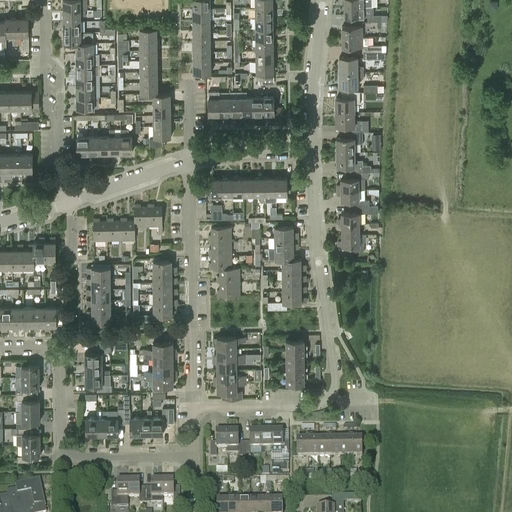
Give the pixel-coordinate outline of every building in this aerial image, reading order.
[(62,0),(63,10),(80,10),(80,0),(62,0)] [(209,0),(192,0),(192,8),(210,8),(209,0)] [(265,7),(255,7),(255,18),(273,18),(272,7),(265,7)] [(371,7),(344,7),(345,17),(367,17),(367,22),(377,22),(379,21),(381,21),(381,15),(373,15),(373,12),(373,7),(371,7)] [(210,8),(192,8),(193,19),(210,19),(210,8)] [(80,10),(63,10),(63,21),(81,21),(81,17),(80,16),(85,16),(85,10),(80,10)] [(17,18),(5,18),(5,21),(5,28),(6,28),(6,36),(12,36),(12,45),(17,45),(17,36),(17,18)] [(28,18),(17,18),(17,36),(24,36),(24,50),(29,50),(29,45),(28,18)] [(273,18),(255,18),(255,29),(262,29),(273,29),(273,18)] [(210,19),(193,19),(193,30),(210,30),(210,19)] [(81,21),(63,21),(63,32),(81,32),(81,21)] [(362,26),(342,27),(342,37),(353,37),(362,37),(362,26)] [(157,28),(139,28),(140,39),(157,39),(157,28)] [(262,29),(255,29),(256,40),(263,40),(273,40),(273,29),(262,29)] [(210,30),(193,30),(193,41),(210,41),(210,30)] [(81,32),(63,32),(64,43),(76,43),(93,43),(93,32),(81,32)] [(353,37),(342,37),(342,47),(362,47),(362,45),(368,45),(368,37),(362,37),(353,37)] [(157,39),(140,39),(140,50),(157,50),(157,39)] [(256,45),(253,45),(253,51),(256,51),(273,50),(273,40),(263,40),(256,40),(256,45)] [(210,41),(193,41),(193,52),(210,51),(210,41)] [(93,43),(76,43),(76,54),(89,54),(93,54),(93,43)] [(157,50),(140,50),(140,61),(148,61),(157,61),(157,50)] [(273,50),(256,51),(256,61),(273,61),(273,50)] [(210,51),(193,52),(193,62),(210,62),(210,51)] [(89,54),(76,54),(76,65),(93,64),(93,54),(89,54)] [(357,57),(339,57),(339,72),(357,72),(363,72),(363,66),(357,66),(357,57)] [(148,61),(140,61),(140,72),(157,71),(157,61),(148,61)] [(273,61),(256,61),(256,73),(262,72),(273,72),(273,61)] [(210,62),(193,62),(193,73),(211,73),(210,62)] [(93,64),(76,65),(76,75),(85,75),(93,75),(93,71),(101,71),(101,64),(93,64)] [(157,71),(140,72),(140,82),(157,82),(157,71)] [(357,72),(339,72),(339,87),(357,87),(357,78),(363,78),(363,72),(357,72)] [(85,75),(76,75),(76,86),(93,86),(93,75),(85,75)] [(273,75),(262,76),(262,80),(263,84),(273,84),(273,75)] [(140,82),(140,94),(153,93),(157,93),(157,82),(140,82)] [(93,86),(76,86),(76,97),(94,97),(93,86)] [(10,91),(0,91),(0,108),(10,109),(10,96),(10,91)] [(20,91),(10,91),(10,96),(10,109),(21,108),(20,91)] [(32,91),(20,91),(21,108),(32,108),(39,108),(39,91),(32,92),(32,91)] [(344,98),(336,98),(336,112),(354,112),(354,103),(360,103),(359,92),(343,92),(344,98)] [(140,94),(138,94),(138,100),(153,99),(153,104),(170,104),(170,93),(157,93),(153,93),(140,94)] [(94,97),(76,97),(76,108),(94,108),(94,97)] [(230,97),(219,98),(219,115),(230,115),(230,97)] [(241,97),(230,97),(230,115),(241,114),(241,97)] [(241,97),(241,114),(252,114),(252,101),(252,97),(241,97)] [(262,97),(252,97),(252,101),(252,114),(263,114),(262,97)] [(273,97),(262,97),(263,114),(274,114),(273,98),(273,97)] [(219,98),(208,98),(208,115),(219,115),(219,98)] [(170,104),(153,104),(153,115),(154,115),(170,115),(170,104)] [(354,112),(336,112),(336,126),(347,126),(347,132),(349,132),(362,132),(362,120),(354,120),(354,112)] [(126,114),(120,114),(120,119),(126,119),(126,122),(133,122),(132,114),(126,114)] [(154,115),(153,115),(153,126),(156,126),(170,126),(170,115),(154,115)] [(32,121),(21,121),(21,125),(21,130),(27,129),(32,129),(32,121)] [(156,126),(153,126),(153,137),(171,137),(170,126),(156,126)] [(114,129),(109,129),(110,136),(110,153),(121,153),(120,136),(114,136),(114,129)] [(128,129),(120,129),(120,136),(121,153),(132,153),(132,136),(128,136),(128,129)] [(349,138),(336,138),(336,152),(354,152),(354,143),(362,143),(362,136),(362,132),(349,132),(349,138)] [(88,136),(77,136),(77,154),(88,153),(88,136)] [(99,136),(88,136),(88,153),(99,153),(99,136)] [(99,136),(99,153),(110,153),(110,136),(109,136),(99,136)] [(354,152),(336,152),(336,166),(350,166),(350,172),(369,171),(371,171),(371,165),(363,165),(363,160),(354,160),(354,152)] [(11,154),(0,154),(0,171),(11,171),(11,154)] [(11,154),(11,171),(22,171),(21,154),(11,154)] [(21,154),(22,171),(33,171),(33,154),(32,154),(21,154)] [(339,186),(337,186),(337,189),(364,189),(364,178),(369,178),(369,171),(350,172),(350,178),(341,178),(341,184),(339,186)] [(275,177),(265,178),(265,195),(265,201),(276,201),(276,195),(275,177)] [(286,177),(275,177),(276,195),(287,194),(286,177)] [(221,178),(210,178),(210,187),(211,196),(222,195),(221,178)] [(232,178),(221,178),(222,195),(232,195),(232,178)] [(243,178),(232,178),(232,195),(243,195),(243,178)] [(254,178),(243,178),(243,195),(254,195),(254,178)] [(265,178),(254,178),(254,195),(258,195),(258,198),(260,197),(260,201),(265,201),(265,195),(265,178)] [(364,189),(337,189),(337,193),(339,193),(341,195),(341,200),(350,200),(350,206),(369,206),(369,199),(365,199),(364,189)] [(154,203),(148,204),(148,206),(148,226),(162,226),(162,206),(154,206),(154,203)] [(140,204),(134,204),(134,220),(134,223),(135,223),(135,226),(148,226),(148,206),(140,206),(140,204)] [(339,220),(337,220),(337,224),(359,223),(361,223),(365,223),(365,214),(365,213),(369,213),(369,206),(350,206),(350,212),(341,212),(341,218),(339,220)] [(211,214),(211,219),(222,219),(222,213),(222,210),(211,210),(211,214)] [(99,218),(93,218),(93,240),(107,240),(107,220),(99,220),(99,218)] [(113,218),(107,218),(107,220),(107,240),(121,240),(120,220),(113,220),(113,218)] [(127,218),(120,218),(120,220),(121,240),(135,240),(135,226),(135,223),(134,223),(134,220),(127,220),(127,218)] [(359,223),(337,224),(337,227),(340,227),(341,229),(341,234),(359,234),(359,223)] [(211,235),(209,235),(209,241),(211,241),(213,241),(231,241),(231,226),(211,227),(211,235)] [(293,226),(274,226),(274,237),(293,237),(298,237),(298,233),(293,233),(293,226)] [(340,242),(337,242),(337,245),(342,245),(350,245),(351,251),(364,251),(363,241),(366,241),(366,234),(359,234),(341,234),(342,240),(340,242)] [(40,242),(33,242),(33,244),(34,260),(44,260),(44,242),(44,237),(40,237),(40,242)] [(44,242),(44,260),(55,260),(55,237),(51,237),(51,242),(44,242)] [(293,237),(274,237),(274,248),(293,248),(298,248),(298,244),(293,244),(293,237)] [(211,248),(209,248),(209,255),(211,255),(222,255),(231,254),(231,241),(213,241),(211,241),(211,248)] [(1,249),(1,268),(2,268),(12,268),(12,249),(12,244),(8,244),(8,249),(1,249)] [(12,249),(12,268),(23,268),(23,249),(23,244),(19,244),(19,249),(12,249)] [(23,249),(23,268),(34,268),(34,260),(33,244),(30,244),(30,249),(23,249)] [(293,248),(274,248),(275,259),(282,259),(298,258),(298,255),(293,255),(293,248)] [(211,262),(209,262),(209,268),(220,268),(225,268),(231,268),(231,254),(222,255),(211,255),(211,262)] [(282,259),(282,269),(301,269),(306,269),(306,265),(301,265),(301,258),(298,258),(282,259)] [(171,260),(153,261),(153,272),(172,272),(177,271),(177,267),(172,268),(171,260)] [(91,267),(86,267),(86,271),(91,271),(91,278),(110,278),(110,267),(91,267)] [(220,276),(217,276),(217,282),(220,282),(237,282),(240,282),(239,267),(231,268),(225,268),(220,268),(220,276)] [(301,269),(282,269),(282,280),(301,280),(306,280),(306,276),(301,276),(301,269)] [(153,272),(153,283),(172,282),(177,282),(177,278),(172,278),(172,272),(153,272)] [(91,278),(86,278),(86,282),(91,282),(91,289),(110,289),(110,278),(91,278)] [(301,280),(282,280),(282,291),(301,291),(306,291),(306,287),(301,287),(301,280)] [(172,282),(153,283),(153,293),(172,293),(177,293),(177,289),(172,289),(172,282)] [(220,289),(217,289),(217,296),(232,296),(240,296),(240,282),(237,282),(220,282),(220,289)] [(91,289),(86,289),(86,293),(91,293),(91,300),(110,300),(110,289),(91,289)] [(282,302),(267,302),(267,309),(287,309),(286,303),(286,302),(287,302),(306,302),(306,298),(301,298),(301,291),(282,291),(282,302)] [(172,293),(153,293),(153,304),(172,304),(177,304),(177,300),(172,300),(172,293)] [(91,300),(86,300),(87,304),(92,304),(92,310),(110,310),(110,300),(91,300)] [(172,304),(153,304),(153,315),(177,315),(177,311),(172,311),(172,304)] [(56,306),(45,307),(45,325),(45,330),(49,330),(49,325),(56,325),(56,306)] [(2,326),(2,331),(6,331),(6,326),(12,326),(13,326),(13,307),(2,307),(2,326)] [(13,326),(12,326),(13,331),(17,331),(17,326),(23,326),(24,326),(23,307),(13,307),(13,326)] [(24,326),(23,326),(23,331),(27,331),(27,326),(34,325),(34,307),(23,307),(24,326)] [(45,307),(34,307),(34,325),(34,330),(38,330),(38,325),(45,325),(45,307)] [(92,310),(87,310),(87,315),(92,314),(92,322),(110,321),(110,310),(92,310)] [(216,337),(214,337),(214,342),(216,342),(216,348),(236,348),(236,342),(245,342),(245,337),(236,337),(216,337)] [(304,340),(286,340),(286,351),(307,350),(307,349),(304,349),(304,340)] [(153,349),(144,349),(144,354),(175,353),(175,349),(172,349),(172,342),(153,342),(153,349)] [(85,353),(85,364),(102,364),(102,353),(111,353),(111,347),(98,347),(98,353),(85,353)] [(216,355),(214,355),(214,359),(244,358),(244,354),(236,354),(236,348),(216,348),(216,355)] [(307,350),(286,351),(286,361),(304,361),(304,352),(307,352),(307,350)] [(175,353),(144,354),(144,358),(153,358),(153,364),(173,364),(173,357),(175,357),(175,353)] [(244,358),(214,359),(214,363),(217,363),(217,370),(236,369),(236,363),(244,363),(244,358)] [(304,361),(286,361),(286,372),(307,372),(307,370),(304,370),(304,361)] [(102,364),(85,364),(85,374),(102,374),(109,374),(109,370),(102,370),(102,364)] [(153,371),(144,371),(144,375),(175,375),(175,370),(173,370),(173,364),(153,364),(153,371)] [(21,366),(16,366),(16,377),(21,377),(39,377),(39,366),(21,366)] [(217,376),(214,376),(214,381),(245,380),(245,375),(236,375),(236,369),(217,370),(217,376)] [(307,372),(286,372),(286,383),(304,383),(304,378),(304,374),(307,374),(307,372)] [(85,374),(85,385),(97,385),(98,385),(98,391),(111,391),(111,385),(110,385),(110,374),(109,374),(102,374),(85,374)] [(175,375),(144,375),(144,379),(153,379),(153,386),(152,386),(152,392),(165,392),(165,386),(173,386),(173,379),(175,379),(175,375)] [(21,377),(16,377),(16,394),(28,394),(28,388),(39,388),(39,377),(21,377)] [(245,380),(214,381),(214,385),(217,385),(217,391),(222,391),(222,398),(241,397),(241,391),(237,391),(236,385),(245,385),(245,380)] [(28,394),(16,394),(16,400),(22,400),(22,411),(29,411),(39,411),(39,400),(28,400),(28,394)] [(129,400),(124,400),(124,403),(124,408),(124,421),(130,421),(130,423),(130,435),(141,435),(141,417),(130,417),(130,409),(130,408),(129,408),(129,400)] [(118,417),(107,418),(107,435),(118,435),(118,423),(118,421),(124,421),(124,408),(118,408),(118,410),(118,417)] [(162,417),(151,417),(152,434),(163,434),(162,421),(169,421),(169,408),(162,408),(162,417)] [(103,418),(96,418),(96,435),(107,435),(107,418),(107,413),(107,410),(103,410),(103,418)] [(147,417),(141,417),(141,435),(152,434),(151,417),(151,410),(147,410),(147,417)] [(22,411),(15,411),(16,422),(17,422),(17,428),(29,428),(28,422),(37,422),(39,422),(39,411),(29,411),(22,411)] [(96,418),(85,418),(86,435),(96,435),(96,418)] [(17,428),(13,428),(13,435),(16,434),(16,445),(22,445),(27,445),(40,445),(40,434),(29,434),(29,428),(17,428)] [(271,430),(261,431),(261,448),(261,455),(265,455),(265,448),(272,448),(271,430)] [(282,430),(271,430),(272,448),(272,453),(283,453),(283,456),(289,456),(289,444),(283,444),(282,430)] [(216,445),(210,445),(210,457),(216,457),(216,449),(227,448),(227,431),(216,431),(216,445)] [(238,431),(227,431),(227,448),(227,454),(238,454),(238,457),(244,457),(244,444),(238,445),(238,431)] [(250,444),(244,444),(244,457),(250,457),(250,448),(261,448),(261,431),(250,431),(250,444)] [(327,439),(319,440),(319,449),(319,457),(329,457),(329,448),(329,439),(327,439)] [(331,439),(329,439),(329,448),(329,457),(341,457),(340,448),(340,439),(331,439)] [(349,439),(340,439),(340,448),(341,457),(351,457),(351,448),(351,439),(349,439)] [(352,439),(351,439),(351,448),(351,457),(362,457),(362,448),(362,439),(352,439)] [(306,440),(297,440),(297,449),(297,458),(308,458),(308,449),(308,440),(306,440)] [(309,440),(308,440),(308,449),(308,458),(319,457),(319,449),(319,440),(309,440)] [(22,456),(17,456),(17,462),(29,462),(29,456),(40,456),(40,445),(27,445),(22,445),(22,456)] [(117,492),(111,492),(111,504),(117,503),(117,506),(128,506),(128,498),(128,493),(128,477),(124,477),(124,481),(117,481),(117,492)] [(132,477),(128,477),(128,493),(128,498),(139,498),(139,503),(145,503),(145,488),(139,488),(139,481),(132,481),(132,477)] [(151,488),(145,488),(145,503),(162,503),(162,497),(162,479),(162,477),(158,477),(158,480),(151,480),(151,488)] [(166,477),(162,477),(162,479),(162,497),(173,497),(173,503),(179,503),(179,488),(173,488),(173,480),(166,480),(166,477)] [(0,511),(46,511),(45,507),(46,507),(45,503),(44,503),(40,484),(36,485),(35,480),(16,484),(15,484),(16,489),(7,491),(8,496),(0,497),(0,511)] [(331,508),(317,508),(316,511),(343,511),(343,501),(345,501),(345,495),(339,495),(332,495),(332,502),(331,502),(331,508)] [(260,500),(260,511),(271,511),(271,499),(260,500)] [(282,499),(271,499),(271,511),(282,511),(282,499)] [(227,511),(228,500),(217,500),(216,511),(227,511)] [(239,500),(228,500),(227,511),(238,511),(239,500)] [(239,500),(238,511),(249,511),(249,500),(239,500)] [(249,500),(249,511),(260,511),(260,500),(249,500)]
